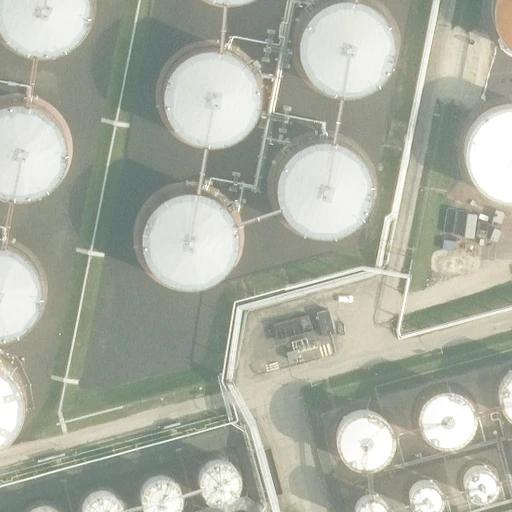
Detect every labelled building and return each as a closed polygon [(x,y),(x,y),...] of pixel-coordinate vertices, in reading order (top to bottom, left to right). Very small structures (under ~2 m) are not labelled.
[(89,2),(89,1),(89,0),(0,0),(0,29),(5,36),(13,42),(22,47),(30,49),(39,50),(48,50),(59,47),(67,42),(75,36),(82,27),(86,20),(88,11),(89,2)] [(397,42),(398,41),(397,33),(394,24),(391,16),(384,7),(379,2),(376,0),(317,0),(313,3),(306,11),(301,20),(297,31),(296,40),(297,49),(299,59),(303,67),(308,75),(316,82),(323,86),(333,90),(344,92),(351,92),(362,90),(371,86),(380,80),(387,72),(393,63),(396,52),(397,42)] [(511,0),(491,0),(491,4),(492,13),(494,22),(498,29),(504,38),(511,44),(511,0)] [(260,89),(260,88),(259,78),(256,69),(252,61),(246,54),(239,48),(231,43),(219,39),(211,39),(202,39),(191,43),(184,47),(175,54),(169,61),(165,69),(162,79),(161,88),(162,97),(165,106),(169,115),(176,123),(182,128),(191,133),(200,136),(210,137),(219,136),(228,134),(239,128),(245,123),(252,115),(256,106),(259,97),(260,89)] [(65,140),(64,130),(62,122),(57,113),(52,106),(44,99),(35,94),(26,91),(19,90),(12,91),(0,93),(0,185),(3,187),(13,189),(20,189),(32,186),(43,181),(50,175),(57,167),(61,160),(64,149),(65,140)] [(511,96),(507,97),(498,98),(489,101),(481,105),(474,112),(467,120),(464,127),(461,136),(460,146),(461,155),(464,164),(469,173),(475,180),(483,187),(490,191),(498,193),(508,195),(511,194),(511,96)] [(374,182),(374,181),(373,171),(371,162),(366,154),(360,146),(352,140),(344,135),(336,132),(327,131),(317,131),(308,134),(298,139),(291,144),(284,152),(279,160),(276,169),(274,177),(275,186),(277,196),(281,205),(287,214),(294,221),(302,225),(311,229),(322,231),(329,231),(340,228),(349,224),(358,218),(365,210),(370,202),(373,192),(374,182)] [(238,232),(238,231),(237,223),(235,214),(231,205),(226,198),(219,191),(211,186),(200,182),(190,181),(181,181),(171,183),(161,188),(154,194),(147,202),(142,210),(139,219),(138,230),(138,239),(141,249),(145,257),(151,264),(156,270),(162,274),(167,277),(177,280),(186,281),(196,280),(205,278),(214,274),(221,269),(228,260),(233,253),(237,242),(238,232)] [(39,286),(39,285),(38,276),(35,266),(30,257),(25,251),(18,245),(10,241),(2,238),(0,237),(0,332),(1,333),(7,331),(15,327),(24,321),(31,312),(35,304),(38,296),(39,286)] [(335,335),(328,312),(317,315),(323,339),(335,335)] [(312,331),(308,315),(273,325),(277,341),(312,331)] [(23,399),(24,399),(23,390),(20,381),(15,371),(10,364),(2,358),(0,356),(0,440),(8,435),(15,426),(19,419),(22,410),(23,399)] [(511,368),(511,369),(506,372),(502,376),(499,381),(497,386),(496,391),(496,396),(497,402),(499,407),(502,411),(506,415),(511,418),(511,419),(511,368)] [(472,422),(472,416),(472,410),(470,405),(467,400),(464,396),(460,392),(455,389),(449,387),(444,387),(438,387),(433,388),(428,391),(423,394),(419,398),(416,402),(414,408),(413,413),(413,419),(414,424),(416,430),(419,434),(423,438),(428,442),(433,444),(438,445),(444,445),(449,445),(455,443),(460,440),(464,436),(467,432),(470,427),(472,422)] [(392,444),(393,438),(392,433),(391,427),(388,422),(384,417),(380,414),(375,411),(370,409),(364,408),(358,408),(352,410),(347,412),(343,416),(339,420),(336,425),(333,430),(332,436),(332,441),(333,447),(336,452),(339,457),(343,461),(347,465),(353,467),(358,468),(364,468),(370,468),(375,466),(380,463),(384,459),(388,455),(391,449),(392,444)] [(244,477),(244,476),(242,468),(240,463),(238,460),(231,455),(227,454),(221,453),(217,453),(213,454),(208,456),(204,459),(200,464),(198,467),(197,472),(197,476),(197,481),(198,485),(203,492),(207,496),(211,498),(219,500),(223,500),(228,499),(236,494),(239,490),(242,487),(243,483),(244,477)] [(469,468),(467,470),(465,472),(463,474),(462,477),(461,479),(461,482),(461,485),(462,488),(463,490),(464,492),(466,495),(468,496),(471,498),(473,498),(476,499),(479,499),(482,498),(484,497),(487,496),(489,494),(491,492),(492,489),(493,487),(494,484),(494,481),(493,479),(492,476),(491,473),(489,471),(487,469),(485,468),(482,467),(480,466),(477,466),(474,466),(471,467),(469,468)] [(184,494),(184,492),(183,484),(180,479),(177,475),(170,470),(165,468),(161,468),(155,468),(151,469),(146,472),(143,474),(140,477),(137,482),(136,487),(135,492),(135,497),(137,501),(139,505),(141,509),(144,511),(174,511),(177,510),(180,506),(182,503),(184,498),(184,494)] [(414,482),(412,484),(410,486),(409,488),(407,491),(407,494),(406,496),(407,499),(407,502),(408,504),(410,507),(412,509),(414,511),(416,511),(428,511),(430,511),(432,510),(435,508),(436,506),(438,504),(439,501),(439,498),(439,496),(439,493),(438,490),(437,488),(435,486),(433,484),(431,482),(428,481),(425,480),(422,480),(420,480),(417,481),(414,482)] [(127,507),(127,506),(126,498),(124,494),(121,489),(117,486),(112,484),(108,483),(104,483),(96,484),(88,489),(84,493),(82,497),(81,502),(80,506),(81,511),(126,511),(127,511),(127,507)] [(361,496),(359,498),(357,500),(356,502),(354,505),(354,507),(353,510),(353,511),(386,511),(386,510),(386,507),(385,504),(384,502),(382,499),(380,498),(378,496),(375,495),(372,494),(369,494),(367,494),(364,495),(361,496)] [(67,511),(65,507),(62,504),(58,501),(53,498),(49,497),(43,497),(39,497),(34,499),(30,502),(26,504),(24,508),(21,511),(67,511)]
